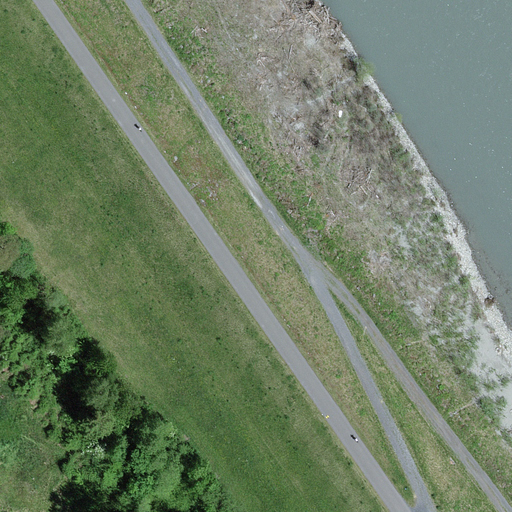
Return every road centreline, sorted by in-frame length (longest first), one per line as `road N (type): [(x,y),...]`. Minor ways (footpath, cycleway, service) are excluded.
road 1 (track): [(41,0),(398,511)]
road 2 (track): [(422,511),(305,260),(132,0)]
road 3 (track): [(305,260),(344,293),(507,511)]
